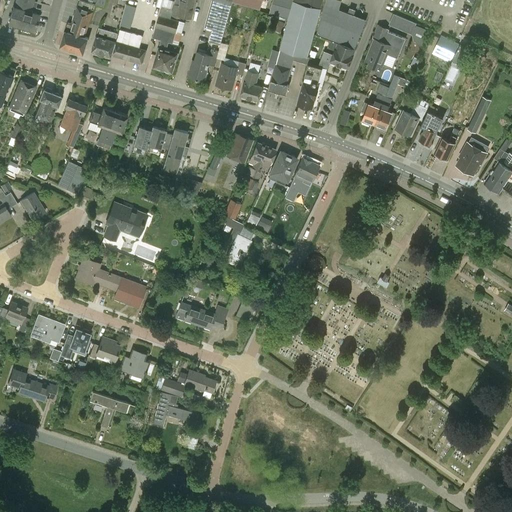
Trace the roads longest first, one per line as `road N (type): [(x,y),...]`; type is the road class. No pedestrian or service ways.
road 1 (secondary): [(349,147),(42,55)]
road 2 (residential): [(467,511),(305,396),(248,366)]
road 3 (residential): [(349,147),(248,366)]
road 4 (residential): [(429,511),(391,498),(209,494)]
road 5 (residential): [(209,494),(0,424)]
road 6 (residential): [(248,366),(48,298)]
road 7 (secondary): [(511,224),(482,203),(349,147)]
road 8 (residential): [(0,260),(63,220),(70,224),(48,298)]
road 9 (residential): [(209,494),(248,366)]
